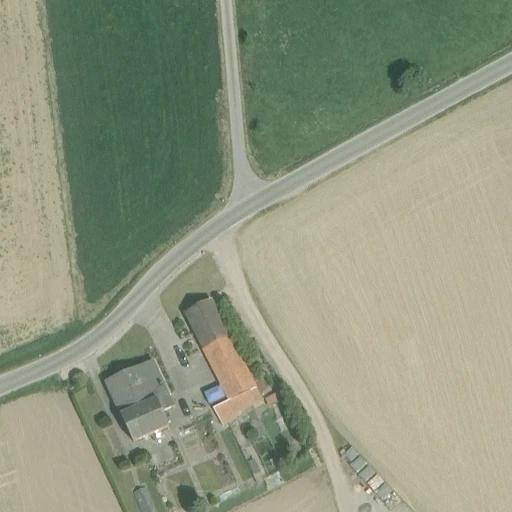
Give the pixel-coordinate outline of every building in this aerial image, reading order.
[(186,314),(230,402),(255,389),(211,301),(186,314)] [(155,362),(108,383),(122,416),(157,401),(162,413),(175,407),(155,362)] [(263,404),(255,389),(230,402),(215,410),(222,424),(263,404)] [(157,401),(122,416),(134,444),(169,429),(162,413),(157,401)] [(155,511),(148,497),(140,501),(145,511),(155,511)]
